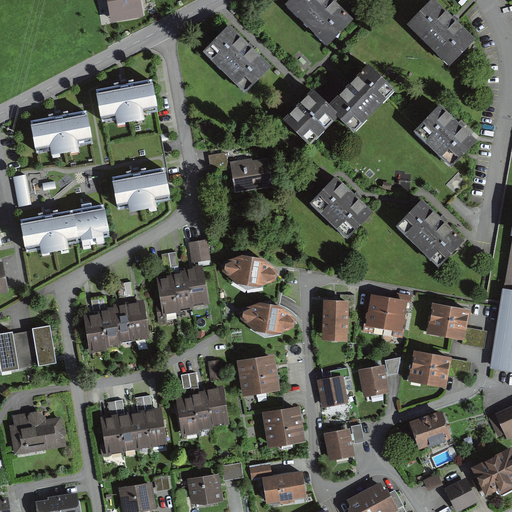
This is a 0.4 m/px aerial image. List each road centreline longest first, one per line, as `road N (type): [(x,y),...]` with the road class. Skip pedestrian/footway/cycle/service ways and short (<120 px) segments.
road 1 (residential): [(162,29),(192,189),(169,225),(67,281),(62,299),(76,386)]
road 2 (residential): [(383,462),(347,483),(317,480),(304,289),(319,277),(382,286)]
road 3 (residential): [(484,0),(510,71),(482,246)]
road 4 (unclassified): [(0,113),(162,29)]
road 5 (residential): [(383,462),(375,437),(382,423),(472,390),(486,356)]
road 6 (residential): [(76,386),(144,375),(215,337)]
road 7 (unknown): [(294,83),(225,14),(204,5)]
